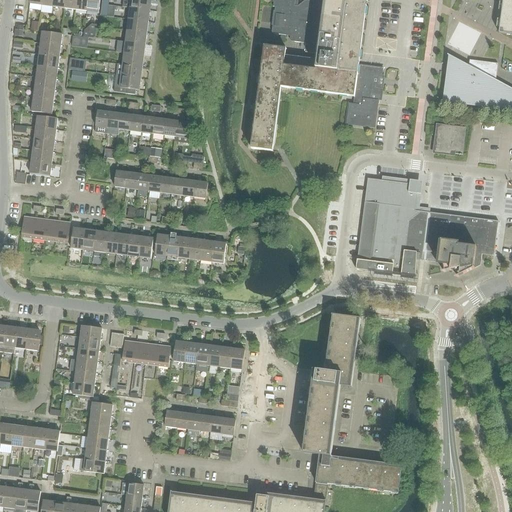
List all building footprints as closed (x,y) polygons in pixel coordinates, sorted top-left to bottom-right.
[(54,0),(53,7),(64,9),(65,0),(54,0)] [(65,0),(64,9),(76,10),(77,0),(65,0)] [(77,0),(76,10),(87,12),(88,0),(77,0)] [(88,0),(87,12),(99,13),(100,0),(88,0)] [(107,17),(109,0),(102,0),(101,16),(107,17)] [(151,0),(130,0),(130,8),(150,11),(151,0)] [(251,149),(273,152),(273,151),(273,146),(281,88),(354,97),(353,103),(348,103),(345,125),(375,129),(378,106),(378,105),(378,104),(379,101),(379,100),(379,94),(381,95),(382,87),(377,86),(378,79),(379,77),(382,77),(382,76),(383,68),(359,65),(359,62),(359,60),(362,60),(363,54),(363,51),(361,50),(361,45),(364,45),(365,36),(362,36),(363,31),(366,31),(367,22),(364,21),(365,16),(367,16),(369,7),(366,7),(367,1),(369,2),(369,0),(273,0),(273,7),(275,7),(271,32),(273,34),(286,36),(290,36),(289,40),(291,42),(306,44),(305,53),(315,54),(321,55),(320,60),(317,60),(285,55),(286,50),(286,49),(264,47),(251,149)] [(511,0),(503,0),(499,34),(511,35),(511,0)] [(150,11),(130,8),(128,20),(148,22),(150,11)] [(148,22),(128,20),(127,31),(147,34),(148,22)] [(95,39),(96,32),(84,31),(83,38),(95,39)] [(147,34),(127,31),(125,42),(145,45),(147,34)] [(42,32),(41,44),(61,47),(62,35),(42,32)] [(73,37),(72,47),(83,48),(84,38),(73,37)] [(145,45),(125,42),(124,54),(144,56),(145,45)] [(61,47),(41,44),(39,55),(59,58),(61,47)] [(144,56),(124,54),(123,65),(143,68),(144,56)] [(59,58),(39,55),(38,67),(58,69),(59,58)] [(446,101),(442,100),(442,101),(511,110),(511,89),(496,80),(498,64),(469,61),(469,66),(447,55),(451,58),(450,66),(446,65),(445,72),(449,73),(449,80),(446,101)] [(70,59),(69,70),(83,72),(84,60),(70,59)] [(141,79),(143,68),(123,65),(118,64),(116,76),(121,76),(141,79)] [(58,69),(38,67),(36,78),(57,81),(58,69)] [(80,81),(81,73),(72,72),(71,80),(80,81)] [(121,76),(116,76),(114,92),(135,95),(136,90),(140,91),(141,79),(121,76)] [(57,81),(36,78),(35,89),(55,92),(57,81)] [(55,92),(35,89),(33,100),(54,103),(55,92)] [(54,103),(33,100),(32,112),(52,114),(54,103)] [(107,128),(109,113),(98,111),(96,127),(95,133),(107,134),(107,128)] [(109,113),(107,128),(119,130),(121,114),(109,113)] [(121,114),(119,130),(130,131),(132,116),(121,114)] [(132,116),(130,131),(141,133),(143,117),(132,116)] [(189,123),(183,122),(184,117),(178,116),(177,122),(175,137),(175,142),(192,145),(194,130),(188,130),(189,123)] [(36,128),(56,131),(58,119),(37,117),(36,128)] [(143,117),(141,133),(153,134),(155,119),(143,117)] [(155,119),(153,134),(164,136),(166,120),(155,119)] [(166,120),(164,136),(175,137),(177,122),(166,120)] [(461,150),(463,130),(438,126),(435,150),(440,150),(440,153),(453,154),(453,149),(461,150)] [(56,131),(36,128),(34,140),(55,142),(56,131)] [(55,142),(34,140),(33,151),(53,154),(55,142)] [(149,157),(160,158),(161,149),(151,148),(149,156),(149,157)] [(53,154),(33,151),(32,162),(52,165),(52,164),(53,154)] [(194,163),(198,164),(203,164),(204,156),(193,154),(192,157),(191,163),(194,163)] [(52,165),(32,162),(30,174),(50,176),(51,169),(55,170),(56,165),(52,164),(52,165)] [(117,172),(114,187),(126,189),(128,173),(117,172)] [(128,173),(126,189),(137,190),(140,175),(128,173)] [(140,175),(137,190),(149,192),(151,176),(140,175)] [(151,176),(149,192),(160,193),(162,178),(151,176)] [(162,178),(160,193),(171,195),(173,179),(162,178)] [(173,179),(171,195),(183,196),(185,180),(173,179)] [(357,257),(356,270),(392,275),(393,275),(396,275),(400,276),(401,276),(415,278),(416,260),(438,263),(438,264),(443,265),(444,272),(454,270),(458,278),(463,275),(480,266),(481,260),(482,255),(494,256),(496,238),(498,222),(476,219),(446,215),(429,213),(415,211),(418,185),(413,185),(395,182),(382,181),(367,179),(366,189),(357,257)] [(185,180),(183,196),(194,198),(196,182),(185,180)] [(206,199),(208,183),(196,182),(194,198),(206,199)] [(33,239),(36,219),(24,218),(22,238),(33,239)] [(36,219),(33,239),(45,241),(47,221),(36,219)] [(47,221),(45,241),(56,242),(59,222),(47,221)] [(59,222),(56,242),(68,244),(70,224),(59,222)] [(83,250),(85,230),(74,229),(71,249),(83,250)] [(85,230),(83,250),(94,252),(97,232),(85,230)] [(97,232),(94,252),(105,253),(108,233),(97,232)] [(108,233),(105,253),(117,255),(119,235),(108,233)] [(119,235),(117,255),(128,256),(130,236),(119,235)] [(167,257),(169,237),(158,235),(155,255),(167,257)] [(130,236),(128,256),(139,258),(142,237),(130,236)] [(142,237),(139,258),(151,259),(153,239),(142,237)] [(169,237),(167,257),(178,258),(181,238),(169,237)] [(181,238),(178,258),(189,260),(192,239),(181,238)] [(192,239),(189,260),(200,261),(203,241),(192,239)] [(203,241),(200,261),(212,263),(214,242),(203,241)] [(214,242),(212,263),(223,264),(226,244),(214,242)] [(302,452),(302,453),(319,455),(331,456),(332,453),(332,449),(333,446),(333,444),(340,394),(341,386),(352,388),(352,387),(360,320),(361,319),(332,316),(325,372),(313,370),(313,371),(314,371),(305,439),(305,440),(304,446),(303,452),(302,452)] [(102,329),(82,326),(80,338),(101,341),(102,329)] [(14,348),(17,328),(5,327),(2,353),(13,354),(14,348)] [(14,348),(25,350),(28,330),(17,328),(14,348)] [(28,330),(25,350),(37,351),(40,331),(28,330)] [(101,341),(80,338),(79,349),(99,352),(101,341)] [(122,362),(134,363),(137,343),(125,342),(122,362)] [(176,342),(174,362),(185,363),(188,343),(176,342)] [(134,363),(145,365),(148,345),(137,343),(134,363)] [(188,343),(185,363),(197,365),(199,345),(188,343)] [(145,365),(157,366),(159,346),(148,345),(145,365)] [(208,366),(210,346),(199,345),(197,365),(196,371),(207,373),(208,366)] [(157,366),(168,368),(171,348),(159,346),(157,366)] [(210,346),(208,366),(219,367),(222,347),(210,346)] [(222,347),(219,367),(230,369),(233,349),(222,347)] [(99,352),(79,349),(77,361),(98,363),(99,352)] [(230,369),(242,370),(245,350),(233,349),(230,369)] [(98,363),(77,361),(76,372),(96,375),(98,363)] [(120,367),(114,366),(112,377),(118,378),(120,367)] [(96,375),(76,372),(74,383),(95,386),(96,375)] [(110,389),(116,390),(118,378),(112,377),(110,389)] [(95,386),(74,383),(73,395),(93,398),(95,386)] [(239,395),(238,395),(227,394),(226,401),(238,402),(239,395)] [(113,406),(93,403),(91,415),(111,417),(113,406)] [(179,413),(167,411),(165,427),(177,429),(179,413)] [(190,414),(179,413),(177,429),(188,430),(190,414)] [(201,416),(190,414),(188,430),(187,435),(199,437),(199,432),(201,416)] [(111,417),(91,415),(90,426),(110,429),(111,417)] [(213,417),(201,416),(199,432),(211,433),(213,417)] [(224,419),(213,417),(211,433),(222,435),(224,419)] [(236,420),(224,419),(222,435),(234,436),(236,420)] [(3,424),(1,445),(12,446),(14,426),(3,424)] [(14,426),(12,446),(23,448),(26,427),(14,426)] [(110,429),(90,426),(88,437),(108,440),(110,429)] [(26,427),(23,448),(34,449),(37,429),(26,427)] [(37,429),(34,449),(46,451),(48,430),(37,429)] [(48,430),(46,451),(57,452),(58,450),(58,446),(60,432),(48,430)] [(108,440),(88,437),(87,449),(107,451),(108,440)] [(107,451),(87,449),(85,460),(106,462),(107,451)] [(171,492),(168,511),(323,511),(326,495),(327,484),(398,493),(398,494),(398,493),(402,466),(401,466),(331,456),(319,455),(318,464),(313,499),(258,492),(257,492),(256,503),(171,492)] [(84,471),(100,474),(104,474),(106,462),(85,460),(84,471)] [(62,484),(63,475),(56,474),(55,483),(62,484)] [(23,484),(18,483),(18,489),(15,509),(14,511),(26,511),(29,491),(22,490),(23,484)] [(127,495),(142,497),(144,486),(128,484),(123,483),(121,495),(127,496),(127,495)] [(26,511),(37,511),(38,511),(41,492),(33,491),(34,485),(30,484),(29,491),(26,511)] [(6,488),(4,508),(15,509),(18,489),(6,488)] [(127,496),(125,507),(141,509),(142,497),(127,495),(127,496)] [(43,501),(41,511),(53,511),(55,502),(43,501)] [(55,502),(53,511),(65,511),(66,504),(55,502)]
